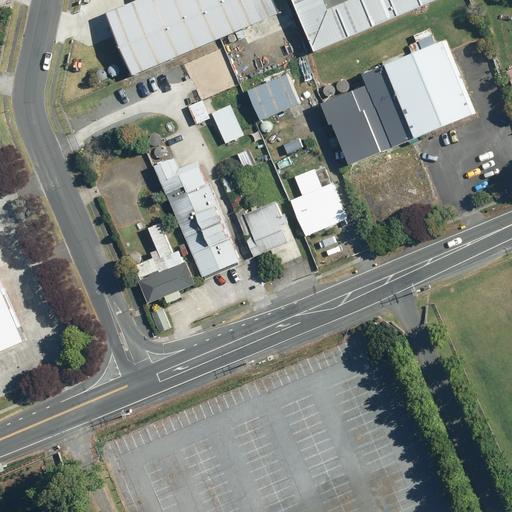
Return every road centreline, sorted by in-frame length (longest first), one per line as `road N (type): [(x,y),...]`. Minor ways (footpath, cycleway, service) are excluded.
road 1 (unclassified): [(111,307),(28,114),(23,85),(41,0)]
road 2 (tertiary): [(511,222),(222,346)]
road 3 (unknown): [(72,215),(150,189),(171,227)]
